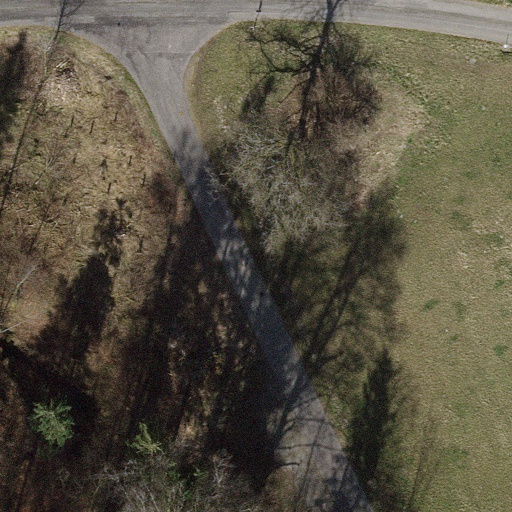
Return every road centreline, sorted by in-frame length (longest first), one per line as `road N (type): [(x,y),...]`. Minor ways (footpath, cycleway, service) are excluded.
road 1 (track): [(197,0),(398,511)]
road 2 (track): [(511,38),(228,0),(0,16)]
